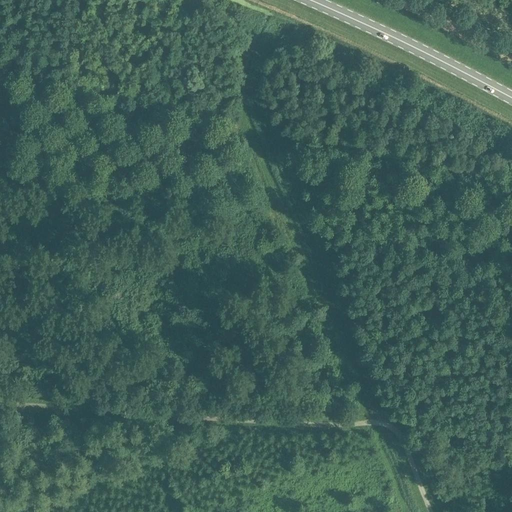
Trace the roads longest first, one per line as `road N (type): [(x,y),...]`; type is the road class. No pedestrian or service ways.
road 1 (track): [(424,511),(389,424),(0,400)]
road 2 (secondary): [(307,0),(511,99)]
